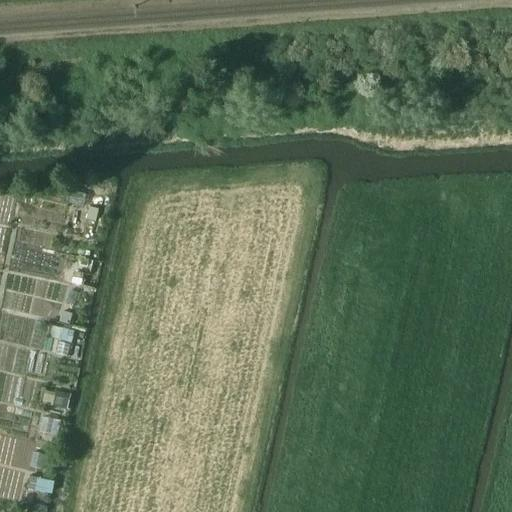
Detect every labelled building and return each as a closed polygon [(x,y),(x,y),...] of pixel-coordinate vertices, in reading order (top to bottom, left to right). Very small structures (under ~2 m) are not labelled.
[(89,209),(87,220),(95,222),(98,210),(89,209)] [(81,286),(84,276),(75,273),(72,284),(81,286)] [(62,313),(60,322),(69,325),(72,315),(62,313)] [(51,327),(48,338),(59,341),(62,330),(51,327)] [(62,330),(59,341),(71,344),(74,333),(62,330)] [(55,394),(52,407),(67,410),(70,398),(55,394)] [(30,477),(27,489),(51,495),(54,483),(38,480),(38,479),(30,477)]
